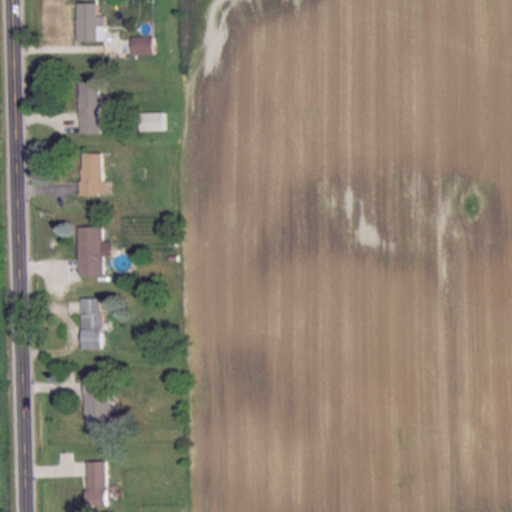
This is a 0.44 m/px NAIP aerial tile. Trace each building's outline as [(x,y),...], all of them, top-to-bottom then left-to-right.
[(79,41),(106,41),(106,15),(98,15),(98,2),(79,2),(79,41)] [(133,54),(153,54),(153,36),(133,36),(133,54)] [(81,80),(81,132),(101,132),(101,80),(81,80)] [(82,152),(82,194),(109,194),(109,179),(105,179),(105,152),(82,152)] [(80,226),(80,273),(104,273),(104,226),(80,226)] [(104,348),(104,297),(82,297),(82,348),(104,348)] [(85,429),(110,429),(110,378),(85,378),(85,429)] [(87,506),(107,506),(107,461),(87,461),(87,506)]
